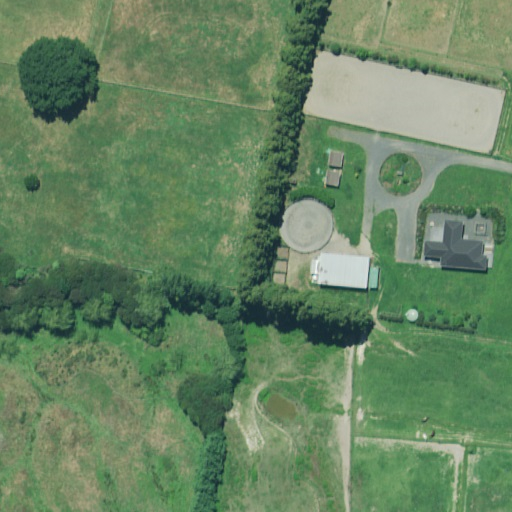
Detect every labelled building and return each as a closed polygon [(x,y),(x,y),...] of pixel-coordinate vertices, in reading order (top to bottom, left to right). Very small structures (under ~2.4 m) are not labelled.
[(336,125),(323,122),(320,132),(333,135),(336,125)] [(307,148),(299,146),(295,167),(303,169),(307,148)] [(347,154),(334,153),(332,166),(345,168),(347,154)] [(344,174),(331,171),(329,185),(342,187),(344,174)] [(375,258),(327,254),(324,285),(372,289),(375,258)]
